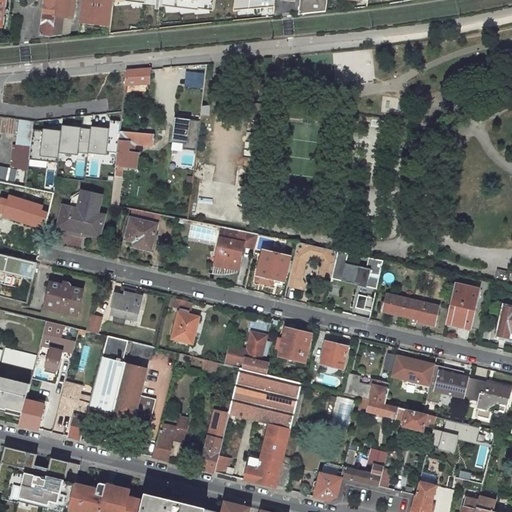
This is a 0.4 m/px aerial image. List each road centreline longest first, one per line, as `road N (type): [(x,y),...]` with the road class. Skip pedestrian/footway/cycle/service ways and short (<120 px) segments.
road 1 (residential): [(511,363),(42,252)]
road 2 (residential): [(324,511),(0,431)]
